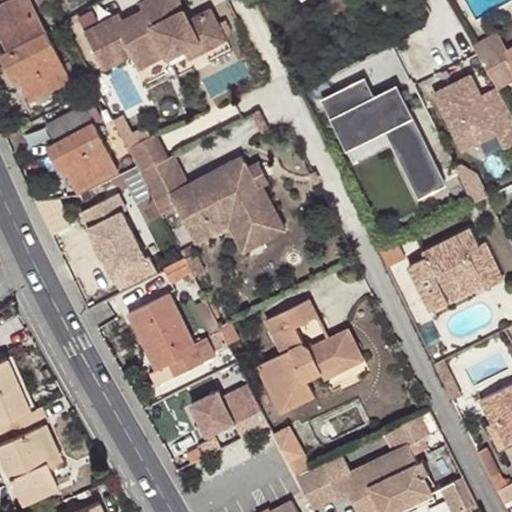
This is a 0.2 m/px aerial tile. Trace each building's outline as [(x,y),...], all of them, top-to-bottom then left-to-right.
[(16,74),(29,99),(69,78),(28,0),(8,0),(0,4),(0,38),(6,51),(0,53),(0,56),(10,77),(16,74)] [(112,11),(84,26),(103,63),(130,49),(137,63),(165,48),(167,52),(183,44),(198,36),(203,45),(225,34),(209,4),(188,14),(182,18),(176,8),(183,4),(180,0),(140,0),(142,4),(122,15),(115,18),(112,11)] [(330,0),(337,15),(358,5),(355,0),(330,0)] [(183,4),(176,8),(182,18),(188,14),(183,4)] [(118,8),(112,11),(115,18),(122,15),(118,8)] [(198,36),(183,44),(187,53),(203,45),(198,36)] [(473,73),(433,92),(461,148),(501,129),(508,143),(511,141),(511,111),(498,83),(482,91),(473,73)] [(365,74),(322,95),(345,141),(386,121),(420,190),(444,179),(404,98),(391,104),(384,89),(374,93),(365,74)] [(66,166),(77,190),(118,169),(94,123),(100,120),(91,102),(48,123),(57,141),(48,147),(59,169),(66,166)] [(127,143),(140,169),(167,154),(155,130),(154,130),(127,143)] [(167,154),(140,169),(161,210),(177,202),(170,190),(188,181),(173,152),(167,154)] [(188,181),(170,190),(177,202),(195,238),(229,220),(237,235),(259,223),(256,216),(275,206),(263,182),(262,181),(257,183),(248,164),(242,153),(188,181)] [(259,159),(248,164),(257,183),(262,181),(263,182),(269,179),(259,159)] [(81,210),(121,289),(158,270),(150,254),(149,253),(145,256),(122,210),(126,208),(118,191),(81,210)] [(285,227),(275,206),(256,216),(259,223),(237,235),(244,248),(285,227)] [(431,310),(450,301),(447,293),(481,276),(485,283),(487,287),(506,278),(488,242),(481,245),(472,227),(422,251),(424,256),(408,266),(431,310)] [(405,236),(386,245),(391,257),(411,246),(405,236)] [(194,274),(185,256),(164,267),(173,285),(194,274)] [(447,293),(450,301),(485,283),(481,276),(447,293)] [(160,384),(177,375),(172,364),(183,358),(188,370),(216,356),(207,337),(196,343),(169,292),(130,312),(159,368),(153,372),(160,384)] [(307,377),(323,370),(340,360),(343,367),(365,356),(349,326),(313,343),(307,341),(299,324),(321,314),(311,295),(267,317),(284,349),(257,363),(282,411),(316,394),(307,377)] [(227,343),(243,335),(235,319),(219,327),(227,343)] [(0,358),(0,421),(31,408),(7,356),(0,358)] [(447,356),(436,362),(453,398),(464,392),(447,356)] [(172,364),(177,375),(188,370),(183,358),(172,364)] [(340,360),(323,370),(326,376),(343,367),(340,360)] [(511,383),(481,399),(492,421),(504,447),(511,443),(511,383)] [(222,398),(242,437),(270,423),(249,384),(222,398)] [(46,419),(40,404),(31,408),(0,421),(0,454),(18,494),(55,478),(49,464),(53,462),(36,423),(44,420),(46,419)] [(350,470),(341,452),(320,463),(337,497),(347,491),(357,511),(388,511),(431,491),(416,459),(407,442),(428,431),(418,413),(390,427),(399,445),(350,470)] [(61,458),(44,420),(36,423),(53,462),(61,458)] [(492,421),(486,424),(498,450),(504,447),(492,421)] [(290,423),(274,431),(288,460),(304,453),(290,423)] [(304,453),(288,460),(296,474),(311,467),(304,453)] [(420,457),(416,459),(431,491),(436,488),(420,457)] [(311,467),(296,474),(313,508),(337,497),(320,463),(311,467)] [(55,478),(18,494),(22,503),(58,486),(55,478)] [(466,511),(452,481),(439,487),(451,511),(466,511)] [(511,482),(498,489),(507,508),(511,505),(511,482)] [(431,491),(388,511),(405,511),(435,498),(431,491)] [(299,511),(292,498),(266,511),(299,511)] [(105,511),(100,499),(71,511),(105,511)]
